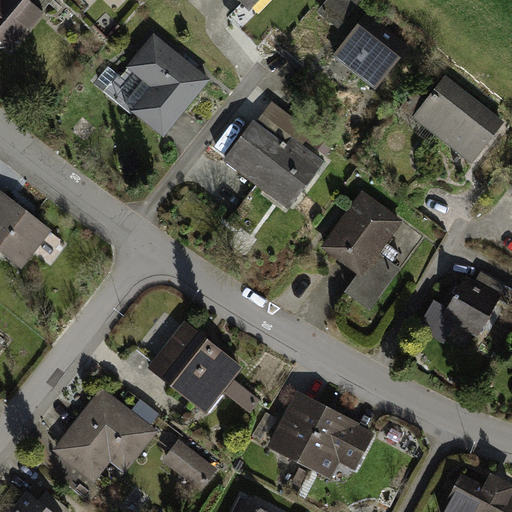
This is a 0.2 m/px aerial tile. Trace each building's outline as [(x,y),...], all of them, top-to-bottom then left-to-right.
[(0,0),(0,44),(4,45),(9,49),(50,0),(0,0)] [(356,0),(330,0),(326,6),(325,5),(321,10),(338,23),(356,0)] [(407,48),(366,16),(335,55),(375,87),(407,48)] [(207,80),(153,36),(121,77),(108,66),(94,84),(131,113),(133,110),(163,134),(207,80)] [(501,122),(446,79),(421,111),(440,126),(436,132),(471,160),(501,122)] [(253,123),(226,159),(265,188),(268,183),(292,200),(320,163),(294,144),(290,148),(282,142),(280,144),(253,123)] [(126,173),(139,167),(135,157),(122,162),(126,173)] [(2,197),(0,195),(0,248),(20,264),(34,246),(29,242),(43,225),(4,195),(2,197)] [(399,221),(362,195),(351,211),(354,214),(351,218),(347,216),(325,246),(361,272),(348,291),(368,305),(395,268),(375,254),(399,221)] [(506,286),(481,271),(473,284),(464,279),(459,288),(461,290),(458,295),(456,293),(446,310),(432,302),(419,325),(444,339),(455,320),(479,333),(499,298),(506,286)] [(511,289),(506,286),(499,298),(511,305),(511,289)] [(212,346),(186,325),(155,364),(171,376),(168,380),(204,409),(211,409),(221,397),(219,391),(238,367),(225,356),(223,359),(210,348),(212,346)] [(151,432),(102,394),(60,448),(93,475),(119,442),(134,453),(151,432)] [(328,410),(300,395),(273,446),(315,468),(324,450),(354,466),(353,467),(365,473),(369,465),(357,459),(370,435),(354,426),(355,424),(340,416),(339,418),(327,412),(328,410)] [(209,421),(192,408),(185,417),(202,430),(209,421)] [(260,440),(274,417),(266,412),(252,435),(260,440)] [(213,471),(178,443),(172,451),(181,458),(176,465),(202,486),(213,471)] [(300,470),(294,481),(302,485),(308,474),(300,470)] [(485,488),(461,475),(441,511),(511,511),(511,494),(509,493),(511,489),(491,478),(485,488)] [(46,490),(36,503),(47,511),(66,511),(69,509),(46,490)] [(47,511),(36,503),(27,496),(14,511),(47,511)] [(268,511),(242,498),(235,511),(268,511)]
